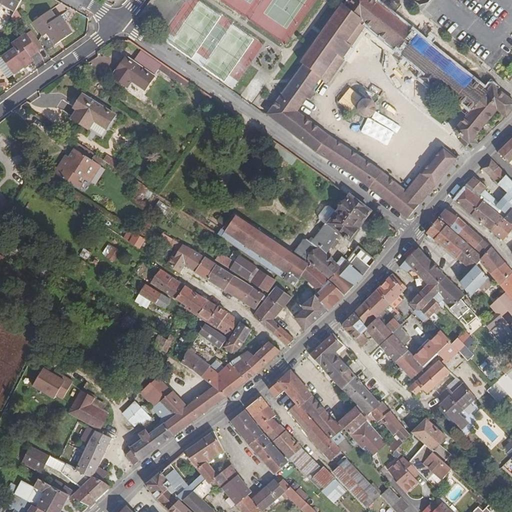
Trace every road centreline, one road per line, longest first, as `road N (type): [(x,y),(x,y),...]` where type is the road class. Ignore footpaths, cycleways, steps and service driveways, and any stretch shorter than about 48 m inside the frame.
road 1 (residential): [(411,232),(116,22)]
road 2 (residential): [(116,22),(0,109)]
road 3 (residential): [(185,276),(291,355)]
road 4 (residential): [(328,321),(417,410)]
